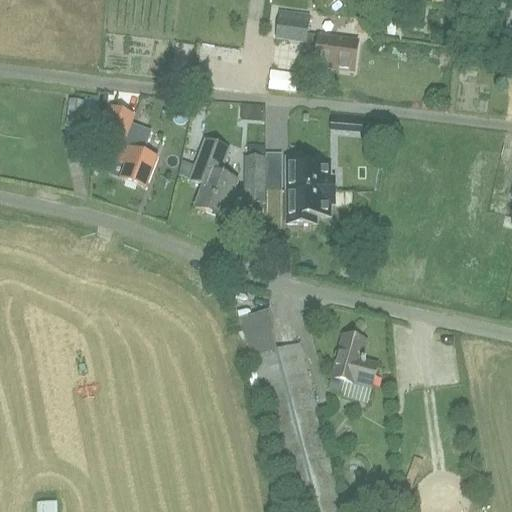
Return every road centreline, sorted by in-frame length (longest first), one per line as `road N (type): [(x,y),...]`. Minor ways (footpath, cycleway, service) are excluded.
road 1 (residential): [(511,335),(281,285),(97,218),(0,197)]
road 2 (residential): [(0,69),(511,127)]
